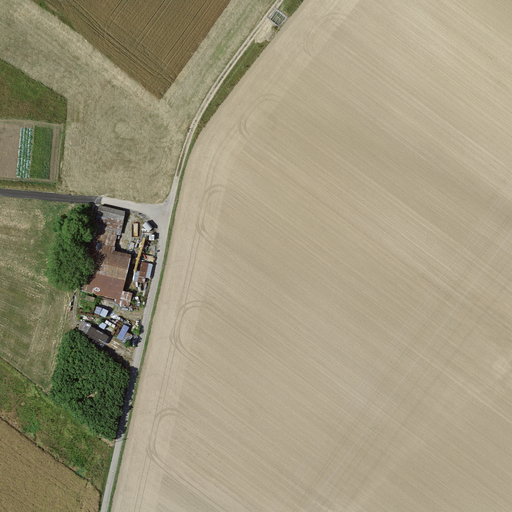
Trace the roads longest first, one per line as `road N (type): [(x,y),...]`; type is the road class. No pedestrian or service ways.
road 1 (unclassified): [(177,176),(104,511)]
road 2 (track): [(279,0),(211,92),(177,176)]
